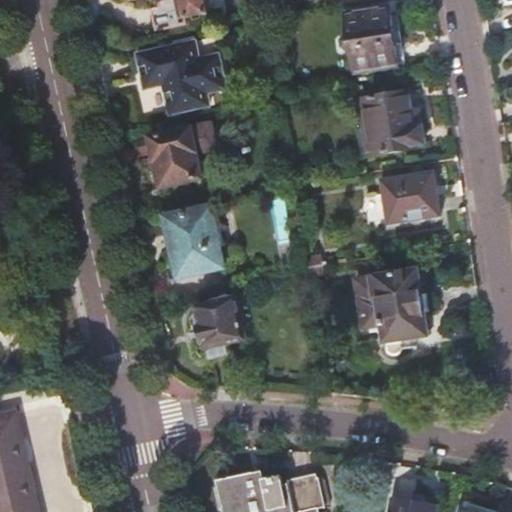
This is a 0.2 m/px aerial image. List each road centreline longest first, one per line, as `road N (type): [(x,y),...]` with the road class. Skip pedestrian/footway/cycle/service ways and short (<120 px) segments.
road 1 (secondary): [(129,416),(35,0)]
road 2 (residential): [(511,453),(129,416)]
road 3 (residential): [(511,353),(455,0)]
